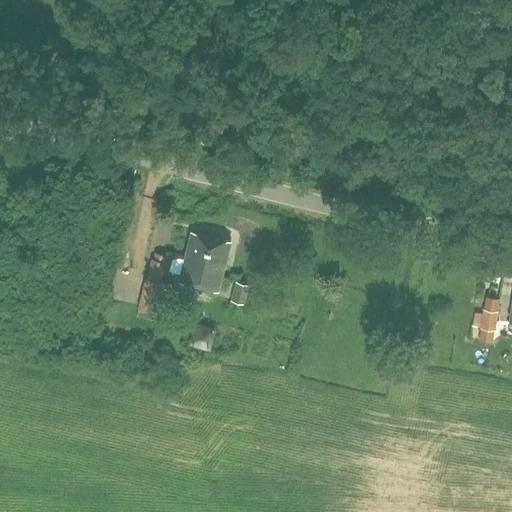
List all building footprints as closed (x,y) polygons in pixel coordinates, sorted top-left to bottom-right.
[(217,290),(230,240),(191,230),(179,281),(217,290)] [(173,284),(163,281),(167,262),(165,262),(166,255),(156,252),(154,259),(151,258),(147,277),(145,277),(138,309),(165,316),(173,284)] [(244,303),(248,285),(235,281),(231,300),(244,303)] [(492,330),(497,310),(483,307),(481,328),(492,330)] [(193,344),(210,348),(215,331),(198,326),(193,344)]
